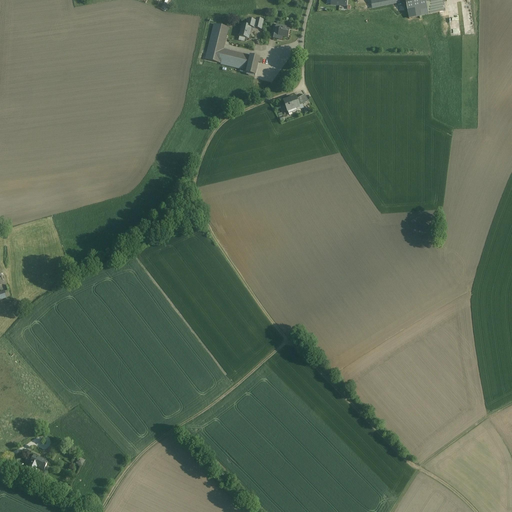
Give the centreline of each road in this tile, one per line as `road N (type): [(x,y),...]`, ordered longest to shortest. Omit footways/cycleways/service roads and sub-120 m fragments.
road 1 (track): [(477,511),(407,460),(287,340),(197,201),(194,179),(216,126),(302,86)]
road 2 (track): [(287,340),(139,454),(99,511)]
